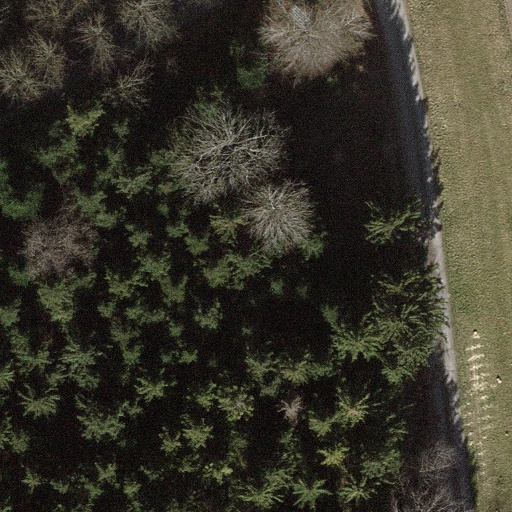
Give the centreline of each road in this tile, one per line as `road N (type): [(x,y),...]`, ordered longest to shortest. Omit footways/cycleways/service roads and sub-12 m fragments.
road 1 (track): [(383,0),(457,511)]
road 2 (track): [(211,0),(0,121)]
